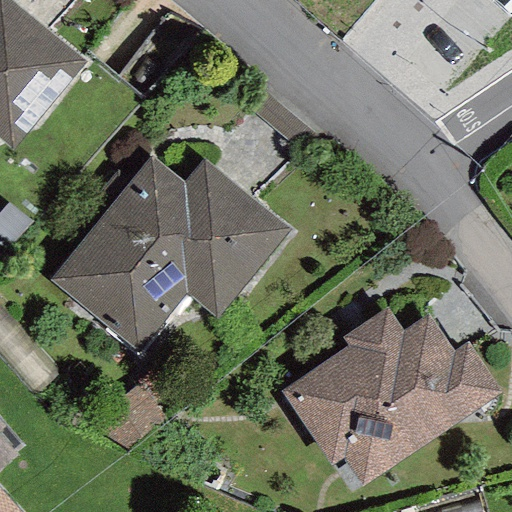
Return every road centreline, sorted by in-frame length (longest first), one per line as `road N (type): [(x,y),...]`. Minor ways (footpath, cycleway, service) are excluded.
road 1 (residential): [(407,150),(221,0)]
road 2 (residential): [(511,289),(407,150)]
road 3 (residential): [(511,91),(407,150)]
